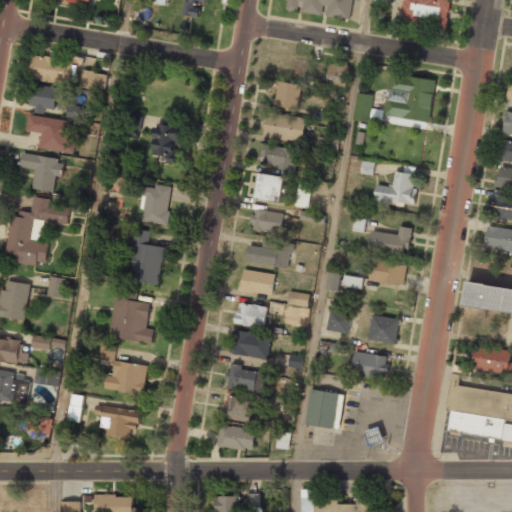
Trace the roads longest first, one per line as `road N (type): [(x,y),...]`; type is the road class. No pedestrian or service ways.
road 1 (residential): [(489,0),(412,470),(412,511)]
road 2 (secondary): [(175,511),(175,470),(249,0)]
road 3 (residential): [(412,470),(0,470)]
road 4 (residential): [(237,69),(2,23)]
road 5 (residential): [(479,59),(246,22)]
